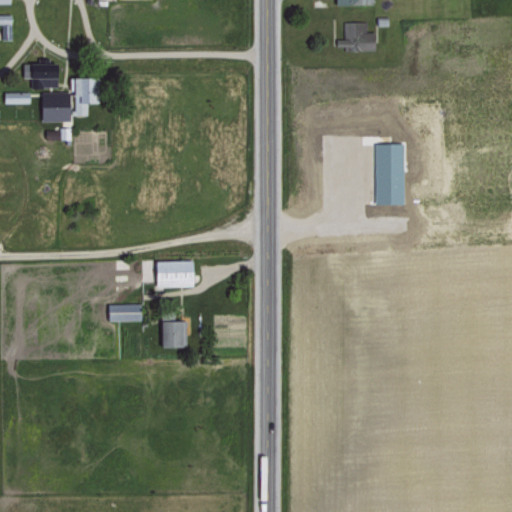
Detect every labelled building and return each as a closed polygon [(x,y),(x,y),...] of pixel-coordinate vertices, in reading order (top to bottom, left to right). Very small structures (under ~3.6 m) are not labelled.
[(0,36),(9,37),(8,17),(0,17),(0,36)] [(342,36),(334,36),(334,48),(372,47),(372,29),(365,29),(365,19),(341,20),(342,36)] [(20,60),(19,75),(34,76),(33,85),(53,86),(54,61),(20,60)] [(97,100),(96,74),(70,75),(71,112),(85,112),(85,100),(97,100)] [(38,119),(66,118),(66,90),(38,90),(38,119)] [(27,91),(1,91),(1,101),(27,100),(27,91)] [(400,202),(401,141),(373,140),(372,201),(400,202)] [(152,258),(152,285),(191,285),(191,257),(152,258)] [(138,301),(105,302),(105,318),(139,318),(138,301)] [(157,318),(157,345),(184,344),(183,318),(157,318)]
